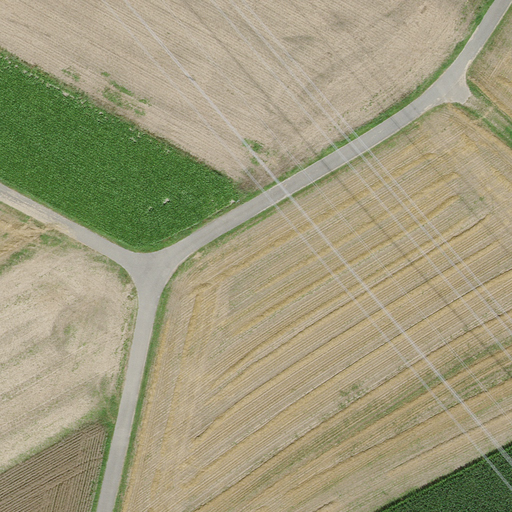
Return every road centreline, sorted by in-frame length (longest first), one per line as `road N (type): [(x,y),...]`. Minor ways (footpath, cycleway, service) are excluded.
road 1 (track): [(0,191),(144,269),(444,89),(501,0)]
road 2 (track): [(100,511),(147,296),(144,269)]
